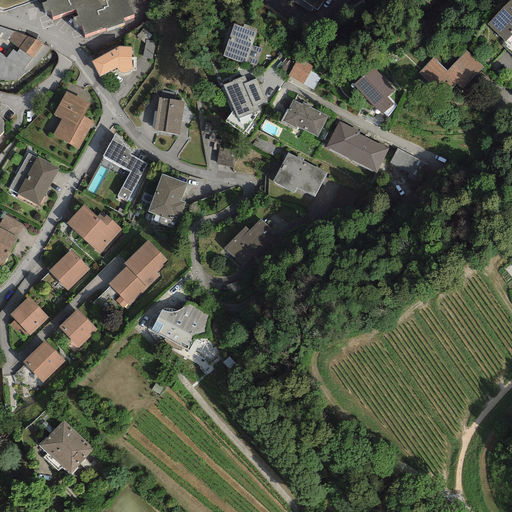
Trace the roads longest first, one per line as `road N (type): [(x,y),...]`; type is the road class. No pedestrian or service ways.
road 1 (residential): [(116,112),(165,161),(250,186),(236,206),(193,228),(196,268)]
road 2 (track): [(511,204),(459,215),(374,272),(274,283)]
road 3 (track): [(511,309),(488,272),(472,270),(367,336),(315,351),(313,364)]
road 4 (residential): [(0,18),(72,51),(116,112)]
road 5 (residential): [(116,112),(40,246)]
road 6 (track): [(466,511),(457,485),(463,448),(511,382)]
